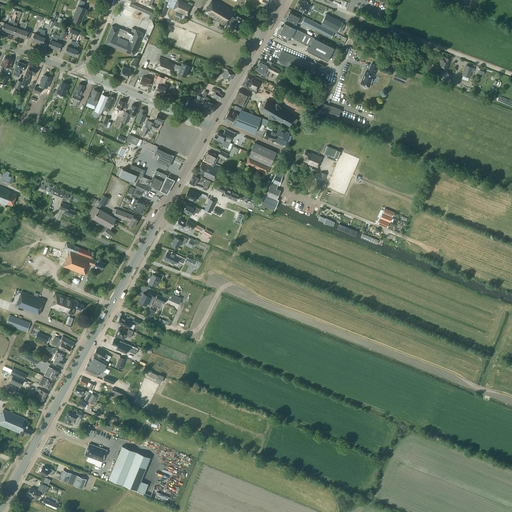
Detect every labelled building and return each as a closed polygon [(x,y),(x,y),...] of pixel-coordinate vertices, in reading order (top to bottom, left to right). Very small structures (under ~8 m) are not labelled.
[(85,2),(81,0),(80,0),(71,20),(80,24),(86,9),(83,7),(85,2)] [(187,15),(192,5),(179,0),(177,0),(173,9),(187,15)] [(243,19),(237,15),(237,16),(234,15),(236,12),(215,0),(211,0),(204,13),(226,26),(226,25),(227,25),(229,23),(232,25),(231,26),(237,29),(243,19)] [(163,1),(158,15),(164,17),(169,3),(163,1)] [(307,14),(311,7),(300,1),(298,4),(296,7),(297,7),(296,8),(307,14)] [(130,3),(129,5),(150,15),(148,18),(152,19),(155,13),(130,3)] [(296,24),(297,21),(331,37),(334,32),(300,15),(299,16),(290,11),(286,19),(296,24)] [(463,11),(461,16),(472,20),(474,16),(463,11)] [(338,30),(342,22),(326,13),(321,22),(338,30)] [(1,29),(8,31),(12,18),(10,17),(8,24),(4,22),(1,29)] [(14,22),(15,19),(12,18),(8,31),(14,34),(16,27),(17,23),(14,22)] [(19,36),(22,29),(23,26),(24,22),(22,21),(20,25),(19,28),(16,27),(14,34),(19,36)] [(61,24),(55,22),(53,27),(58,30),(61,24)] [(281,26),(276,36),(287,42),(290,36),(310,46),(308,51),(328,61),(331,53),(336,56),(339,50),(285,23),(283,26),(281,26)] [(105,42),(105,43),(133,55),(134,55),(143,33),(136,30),(136,29),(132,27),(132,28),(133,28),(131,32),(130,32),(120,28),(119,28),(118,28),(112,25),(105,42)] [(71,28),(69,34),(76,37),(78,31),(71,28)] [(26,38),(28,31),(22,29),(19,36),(26,38)] [(62,29),(59,35),(65,38),(68,32),(62,29)] [(56,41),(58,38),(58,35),(55,34),(54,36),(52,40),(51,39),(48,46),(54,48),(56,41)] [(313,76),(317,64),(282,51),(278,62),(313,76)] [(4,65),(6,66),(9,58),(5,57),(3,61),(3,60),(1,66),(0,65),(0,66),(0,69),(2,70),(4,65)] [(171,75),(174,67),(175,64),(168,61),(169,60),(160,57),(155,69),(171,75)] [(447,69),(449,64),(448,64),(450,59),(445,57),(444,59),(441,58),(438,66),(443,68),(442,69),(439,77),(447,80),(450,72),(445,71),(446,69),(447,69)] [(257,66),(256,66),(255,66),(254,68),(255,69),(254,70),(261,73),(260,75),(265,78),(269,70),(277,74),(279,70),(270,65),(272,62),(267,60),(266,63),(260,60),(257,66)] [(24,69),(24,70),(26,64),(18,61),(17,65),(16,64),(15,65),(14,67),(14,68),(15,68),(13,73),(19,75),(21,70),(23,71),(24,69)] [(174,67),(179,69),(178,73),(185,76),(190,66),(182,63),(181,66),(175,64),(174,67)] [(372,80),(373,77),(374,74),(375,75),(379,66),(372,63),(369,70),(371,70),(370,72),(366,71),(363,80),(364,80),(362,84),(363,84),(363,85),(363,86),(366,87),(367,87),(367,86),(369,86),(372,80)] [(472,67),(467,65),(463,75),(469,77),(471,71),(473,72),(475,68),(472,67)] [(35,74),(37,69),(30,66),(28,71),(25,77),(29,78),(31,74),(34,76),(35,74)] [(123,66),(120,74),(128,78),(131,69),(123,66)] [(221,74),(222,72),(224,72),(221,76),(229,81),(234,74),(226,69),(222,66),(218,73),(221,74)] [(140,83),(148,86),(151,79),(145,77),(147,73),(144,72),(145,69),(142,68),(141,70),(139,76),(142,77),(140,83)] [(40,85),(41,85),(40,87),(36,86),(34,91),(40,93),(43,86),(47,88),(52,77),(44,74),(43,77),(44,77),(43,78),(42,77),(40,81),(41,81),(40,85)] [(250,88),(256,92),(261,82),(252,78),(253,77),(247,74),(242,84),(247,87),(248,86),(250,88)] [(164,92),(167,85),(162,83),(164,78),(158,76),(156,81),(159,83),(158,84),(156,89),(164,92)] [(59,88),(57,92),(65,96),(69,88),(68,87),(69,84),(62,81),(60,88),(59,88)] [(77,106),(79,102),(81,97),(80,96),(80,94),(81,95),(83,91),(82,90),(84,85),(79,83),(77,88),(76,88),(74,92),(75,92),(74,94),(71,99),(72,99),(71,100),(73,101),(73,100),(75,101),(73,104),(77,106)] [(215,92),(212,96),(214,97),(215,97),(219,99),(221,99),(222,97),(222,96),(223,94),(220,93),(220,92),(220,91),(216,89),(213,88),(212,90),(215,92)] [(89,97),(87,102),(95,105),(97,100),(96,100),(100,91),(94,89),(91,97),(89,97)] [(247,94),(239,89),(233,101),(244,106),(246,102),(250,96),(247,94)] [(194,96),(189,93),(186,99),(191,102),(194,96)] [(95,110),(101,113),(108,96),(102,94),(95,110)] [(114,99),(114,97),(110,95),(110,97),(109,97),(103,110),(108,112),(110,108),(111,108),(115,99),(114,99)] [(217,105),(208,100),(208,99),(204,97),(203,100),(206,102),(203,107),(205,109),(206,109),(207,110),(208,110),(211,112),(213,112),(217,105)] [(293,116),(286,112),(287,111),(281,108),(277,103),(274,104),(266,99),(260,110),(269,115),(268,117),(275,118),(281,122),(282,121),(289,125),(290,122),(294,125),(298,119),(293,116)] [(124,107),(125,102),(124,101),(123,101),(122,101),(120,100),(117,107),(116,107),(114,111),(113,110),(111,116),(116,118),(118,112),(120,108),(123,110),(124,107)] [(337,119),(341,109),(322,102),(318,112),(337,119)] [(126,124),(130,113),(134,115),(138,107),(132,104),(129,113),(126,111),(122,122),(126,124)] [(140,112),(139,112),(136,120),(142,123),(146,114),(144,113),(145,110),(141,108),(140,112)] [(229,110),(225,117),(233,121),(236,123),(235,125),(255,133),(261,118),(243,110),(239,116),(237,114),(237,113),(233,111),(233,112),(229,110)] [(158,126),(159,124),(161,125),(165,117),(158,114),(154,122),(157,123),(155,125),(153,124),(154,123),(150,121),(148,127),(151,128),(152,127),(157,129),(158,126)] [(42,131),(44,124),(41,122),(42,120),(39,118),(35,128),(42,131)] [(192,144),(196,146),(202,132),(192,128),(192,129),(182,125),(179,131),(185,134),(178,151),(187,155),(192,144)] [(273,130),(272,130),(271,132),(267,130),(264,137),(273,141),(274,140),(285,145),(290,133),(274,127),(273,130)] [(216,135),(215,135),(213,139),(221,143),(220,144),(223,145),(226,140),(228,141),(230,138),(232,139),(234,134),(235,132),(227,128),(226,130),(225,130),(223,134),(218,132),(217,132),(216,134),(217,134),(216,135)] [(276,152),(254,142),(245,163),(267,173),(276,152)] [(234,146),(229,155),(232,157),(237,148),(234,146)] [(162,150),(160,155),(169,159),(166,164),(166,165),(169,166),(174,155),(171,154),(162,150)] [(218,155),(216,155),(218,155),(226,159),(229,154),(221,150),(218,155)] [(307,163),(312,165),(311,169),(316,171),(318,168),(322,156),(311,152),(310,153),(305,150),(304,155),(306,155),(304,160),(308,162),(307,163)] [(213,154),(208,151),(205,156),(204,156),(202,159),(203,160),(212,164),(212,165),(213,166),(215,165),(219,157),(216,156),(216,155),(216,154),(214,153),(213,153),(213,154)] [(216,181),(222,170),(215,166),(215,168),(208,164),(207,164),(202,162),(197,171),(203,174),(202,175),(216,181)] [(119,176),(125,179),(124,180),(130,183),(148,191),(147,190),(149,185),(159,190),(165,179),(163,178),(166,174),(156,169),(154,174),(151,180),(142,176),(145,170),(131,164),(129,171),(122,168),(122,169),(119,176)] [(11,178),(8,176),(8,175),(9,172),(4,170),(3,173),(0,178),(6,181),(5,181),(9,182),(11,178)] [(321,172),(318,179),(317,183),(322,185),(324,181),(326,176),(327,174),(321,172)] [(193,174),(189,182),(195,185),(198,180),(201,181),(205,183),(204,184),(208,186),(211,181),(200,176),(199,177),(193,174)] [(266,195),(277,199),(280,190),(276,188),(278,185),(279,185),(282,177),(275,175),(271,182),(266,195)] [(175,182),(167,178),(160,192),(167,195),(175,182)] [(130,183),(126,191),(132,194),(136,186),(130,183)] [(223,195),(230,198),(232,191),(226,188),(220,185),(218,190),(221,191),(224,192),(223,195)] [(11,192),(11,191),(8,190),(8,189),(0,186),(0,203),(6,205),(7,203),(12,206),(16,194),(11,192)] [(58,196),(67,199),(69,193),(61,189),(58,196)] [(195,201),(198,193),(188,189),(185,197),(195,201)] [(232,191),(230,198),(236,201),(237,198),(241,199),(243,195),(239,193),(239,194),(232,191)] [(244,199),(253,203),(255,198),(246,194),(244,199)] [(99,203),(102,204),(105,206),(110,198),(104,195),(99,203)] [(135,199),(133,202),(136,204),(135,205),(138,206),(139,205),(145,208),(147,203),(141,200),(141,201),(138,199),(137,200),(135,199)] [(209,201),(204,210),(210,212),(214,204),(209,201)] [(61,202),(59,208),(65,210),(64,213),(73,217),(75,211),(68,208),(69,206),(61,202)] [(135,205),(136,204),(133,202),(132,205),(131,207),(133,209),(136,210),(136,211),(142,213),(145,208),(139,205),(138,206),(135,205)] [(198,213),(200,209),(194,206),(193,208),(187,204),(184,210),(190,214),(191,213),(194,215),(196,211),(198,213)] [(90,216),(106,225),(110,227),(111,228),(116,218),(111,215),(96,206),(90,216)] [(130,221),(128,224),(133,227),(138,219),(133,216),(133,215),(116,209),(114,208),(111,215),(116,218),(119,220),(120,217),(129,221),(130,221)] [(385,208),(383,213),(392,216),(394,212),(385,208)] [(238,213),(235,221),(240,223),(243,215),(238,213)] [(316,219),(337,228),(338,228),(340,223),(318,214),(316,219)] [(179,219),(176,224),(183,228),(185,225),(192,230),(195,224),(188,219),(186,222),(179,219)] [(380,219),(378,224),(387,227),(389,223),(380,219)] [(107,234),(111,237),(114,233),(109,229),(110,227),(106,225),(106,226),(100,222),(97,228),(104,232),(103,234),(106,236),(107,234)] [(338,228),(359,237),(362,232),(340,223),(338,228)] [(369,224),(363,239),(386,248),(390,239),(385,237),(382,229),(369,224)] [(180,239),(175,237),(171,244),(178,247),(180,242),(185,244),(187,239),(181,236),(180,239)] [(90,264),(93,266),(102,269),(104,263),(96,259),(95,260),(92,258),(94,253),(66,242),(64,248),(70,250),(69,255),(68,255),(64,267),(86,275),(90,264)] [(170,262),(173,264),(175,261),(177,262),(178,261),(183,263),(185,259),(186,259),(172,252),(171,253),(167,251),(164,258),(165,259),(164,260),(167,262),(168,260),(170,262)] [(156,275),(153,274),(148,282),(155,285),(158,279),(161,281),(164,275),(158,272),(156,275)] [(3,290),(14,295),(16,290),(5,286),(3,290)] [(147,295),(143,293),(139,301),(146,305),(147,304),(150,306),(153,298),(164,303),(167,298),(149,290),(147,295)] [(21,291),(16,306),(39,315),(45,300),(21,291)] [(77,302),(77,301),(56,293),(51,307),(61,311),(61,310),(69,313),(69,314),(72,315),(76,307),(82,310),(84,305),(77,302)] [(10,314),(6,324),(26,332),(30,322),(10,314)] [(127,320),(124,318),(123,318),(120,316),(117,322),(124,325),(129,328),(132,322),(127,320)] [(74,319),(68,317),(65,325),(71,327),(74,319)] [(124,339),(126,335),(131,337),(133,331),(128,329),(127,331),(119,328),(116,335),(124,339)] [(38,332),(38,333),(36,337),(47,342),(49,337),(38,332)] [(71,347),(74,342),(63,336),(61,339),(55,336),(51,343),(55,345),(55,344),(57,345),(56,345),(59,347),(69,352),(72,347),(71,347)] [(126,344),(122,343),(122,342),(114,339),(112,344),(114,344),(112,347),(117,349),(118,346),(120,347),(120,346),(124,347),(124,349),(129,351),(136,354),(138,348),(132,345),(126,342),(126,344)] [(56,354),(57,352),(57,350),(47,345),(45,350),(54,354),(54,353),(56,354)] [(97,348),(94,353),(102,357),(103,357),(106,359),(108,361),(111,356),(108,355),(105,353),(97,348)] [(59,353),(57,352),(56,354),(54,358),(55,358),(53,363),(56,364),(57,363),(58,364),(58,363),(62,365),(64,360),(62,360),(64,355),(59,353)] [(27,353),(24,358),(31,362),(37,364),(39,359),(34,356),(27,353)] [(97,376),(100,370),(103,372),(107,362),(94,355),(91,361),(89,360),(85,369),(88,370),(87,372),(97,376)] [(122,369),(126,359),(120,356),(116,367),(122,369)] [(44,374),(47,376),(49,377),(54,380),(58,371),(53,369),(48,366),(44,374)] [(160,383),(164,376),(159,374),(152,371),(149,369),(145,367),(142,372),(147,374),(146,375),(149,376),(156,380),(156,381),(160,383)] [(13,368),(11,373),(24,379),(26,374),(13,368)] [(13,375),(11,380),(21,385),(24,380),(13,375)] [(39,384),(49,389),(53,381),(44,377),(43,376),(39,384)] [(80,382),(87,385),(89,380),(82,377),(80,382)] [(91,383),(88,388),(97,392),(100,387),(91,383)] [(93,403),(97,397),(92,394),(88,392),(86,391),(86,390),(81,388),(81,389),(76,386),(74,391),(77,392),(76,393),(83,396),(84,394),(86,395),(84,399),(91,402),(93,403)] [(37,393),(36,397),(38,398),(44,400),(47,392),(42,390),(37,388),(35,392),(37,393)] [(121,391),(113,388),(110,395),(118,398),(121,391)] [(78,405),(84,408),(86,403),(84,402),(83,400),(81,399),(78,405)] [(23,435),(24,433),(30,435),(32,430),(27,428),(30,422),(27,420),(27,419),(4,409),(2,414),(1,413),(0,415),(0,424),(20,433),(19,434),(23,435)] [(68,412),(64,420),(70,422),(73,423),(76,415),(73,414),(68,412)] [(99,427),(111,432),(112,427),(101,423),(99,427)] [(86,452),(85,455),(88,456),(86,460),(96,464),(95,465),(101,467),(103,461),(105,456),(107,450),(103,449),(89,443),(86,452)] [(122,446),(109,478),(137,490),(150,457),(122,446)] [(44,474),(43,474),(46,476),(48,472),(52,474),(54,470),(50,468),(50,469),(46,467),(45,468),(43,466),(40,471),(44,474)] [(73,485),(83,489),(86,479),(77,475),(77,476),(71,473),(62,469),(59,479),(73,485)] [(37,499),(39,493),(43,495),(44,493),(48,486),(49,487),(40,483),(37,490),(31,487),(28,493),(32,495),(31,497),(31,496),(31,497),(37,500),(37,499)] [(56,509),(58,504),(44,499),(43,502),(46,503),(45,505),(56,509)]
